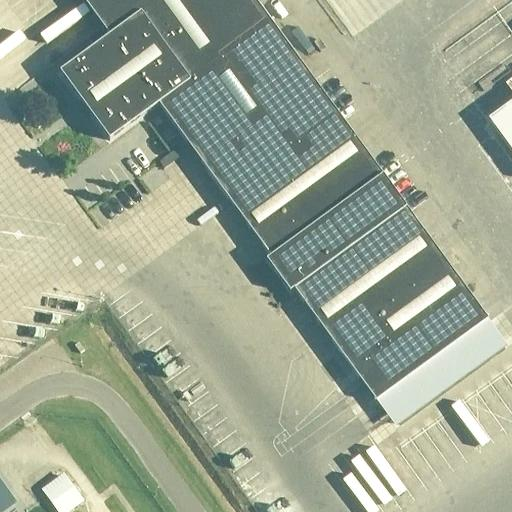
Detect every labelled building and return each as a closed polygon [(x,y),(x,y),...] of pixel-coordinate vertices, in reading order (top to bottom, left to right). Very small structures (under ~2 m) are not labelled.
[(250,0),(79,0),(109,40),(59,76),(108,144),(158,108),(270,261),(265,264),(289,296),(293,293),(375,405),(487,323),(250,0)] [(448,30),(470,14),(464,6),(443,22),(448,30)] [(478,33),(486,45),(509,30),(502,18),(478,33)] [(511,105),(487,123),(511,157),(511,105)] [(60,148),(84,154),(87,142),(63,136),(60,148)] [(165,235),(212,208),(204,194),(156,221),(165,235)] [(424,403),(417,408),(444,451),(452,446),(424,403)] [(43,487),(58,511),(76,511),(87,506),(66,472),(43,487)]
